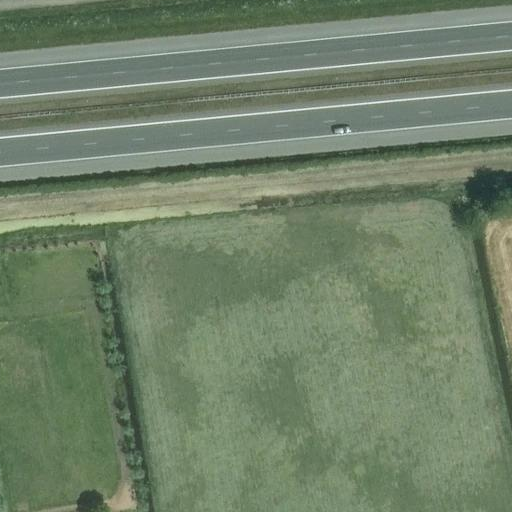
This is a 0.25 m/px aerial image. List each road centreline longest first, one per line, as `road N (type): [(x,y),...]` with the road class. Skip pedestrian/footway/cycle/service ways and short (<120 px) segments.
road 1 (motorway): [(0,152),(511,105)]
road 2 (motorway): [(511,36),(0,83)]
